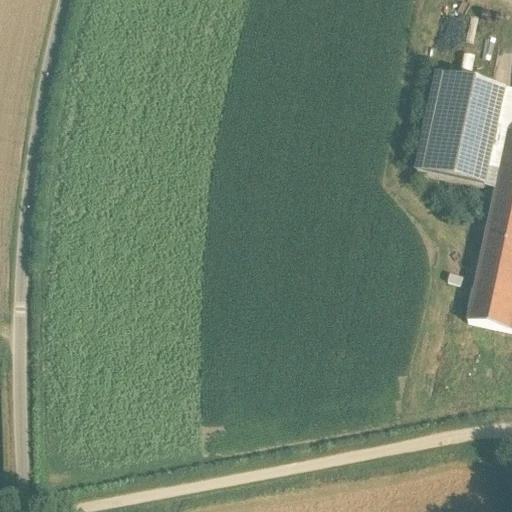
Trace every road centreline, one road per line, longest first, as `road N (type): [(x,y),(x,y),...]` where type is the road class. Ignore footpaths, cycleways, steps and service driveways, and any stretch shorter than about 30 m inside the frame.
road 1 (unclassified): [(16,511),(13,414),(29,126),(59,0)]
road 2 (track): [(511,438),(31,511)]
